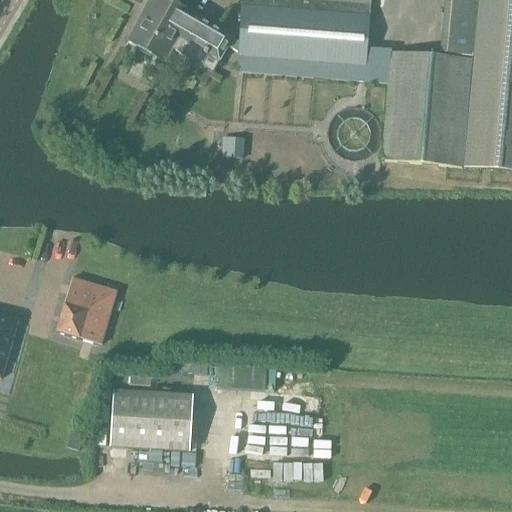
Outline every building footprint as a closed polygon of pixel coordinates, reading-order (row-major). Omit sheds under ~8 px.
[(164,64),(172,50),(215,74),(229,49),(238,54),(238,65),(237,74),(387,85),(380,164),(463,171),(511,173),(511,2),(482,0),(444,0),(438,56),(471,59),(470,62),(391,54),(391,52),(367,51),(370,0),(242,0),(239,44),(205,24),(163,0),(152,0),(148,9),(151,11),(132,45),(164,64)] [(241,141),(220,139),(218,158),(239,160),(241,141)] [(72,281),(56,335),(101,347),(116,294),(72,281)] [(0,381),(1,381),(18,324),(0,318),(0,381)] [(275,366),(212,363),(211,388),(274,390),(275,366)] [(113,393),(109,449),(189,454),(193,399),(113,393)]
